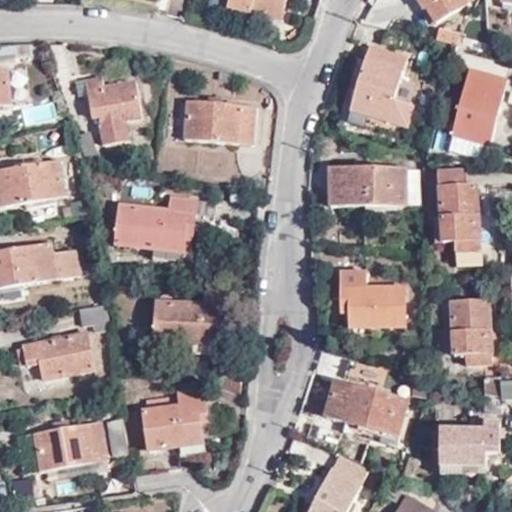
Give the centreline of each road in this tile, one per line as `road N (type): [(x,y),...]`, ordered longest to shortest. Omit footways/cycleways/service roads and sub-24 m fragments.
road 1 (residential): [(303,79),(268,417),(237,511)]
road 2 (residential): [(0,23),(135,31),(303,79)]
